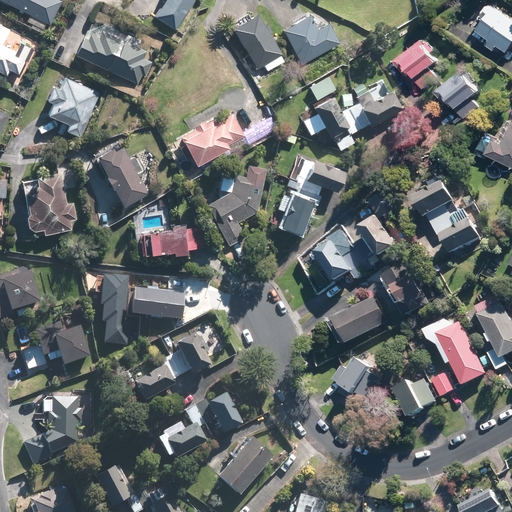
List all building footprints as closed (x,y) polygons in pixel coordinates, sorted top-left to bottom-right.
[(2,0),(49,22),(58,3),(52,0),(2,0)] [(189,0),(165,0),(155,17),(173,28),(189,0)] [(511,44),(511,21),(494,8),(479,27),(508,49),(511,44)] [(253,16),(233,29),(257,67),(277,54),(253,16)] [(306,17),(283,31),(301,61),(335,42),(326,26),(315,32),(306,17)] [(82,40),(75,53),(136,82),(146,62),(140,59),(142,53),(100,33),(97,40),(88,36),(85,42),(82,40)] [(423,41),(396,61),(405,74),(410,70),(424,88),(438,77),(431,67),(438,61),(432,53),(435,50),(429,42),(426,45),(423,41)] [(0,70),(4,73),(6,67),(17,72),(28,49),(20,46),(16,55),(0,47),(0,70)] [(467,73),(464,70),(436,92),(446,104),(451,100),(464,116),(477,106),(471,98),(480,91),(474,83),(477,81),(470,71),(467,73)] [(328,75),(310,86),(317,99),(335,88),(328,75)] [(79,134),(97,94),(64,80),(59,91),(52,87),(46,101),(53,104),(48,115),(70,125),(68,129),(79,134)] [(399,109),(389,91),(360,107),(358,103),(348,108),(359,128),(368,123),(369,125),(399,109)] [(339,113),(329,96),(310,106),(314,113),(301,121),(309,136),(322,128),(328,138),(333,136),(340,149),(352,142),(347,134),(359,128),(348,108),(339,113)] [(194,129),(180,138),(195,165),(245,137),(232,114),(207,127),(204,121),(193,127),(194,129)] [(296,136),(281,130),(278,138),(293,144),(296,136)] [(511,163),(511,131),(505,146),(495,141),(490,152),(511,163)] [(112,150),(97,158),(122,205),(145,192),(121,148),(113,153),(112,150)] [(342,172),(296,155),(286,182),(317,194),(320,186),(334,192),(342,172)] [(236,177),(233,192),(208,206),(229,244),(242,236),(234,221),(254,210),(262,171),(247,168),(245,179),(236,177)] [(64,205),(58,175),(37,179),(39,187),(29,189),(25,194),(29,214),(27,218),(28,227),(33,230),(43,228),(44,232),(69,227),(68,220),(74,218),(72,203),(64,205)] [(317,194),(286,182),(270,222),(299,233),(310,203),(313,204),(317,194)] [(447,184),(418,200),(427,217),(456,202),(447,184)] [(450,213),(432,222),(440,236),(458,226),(450,213)] [(380,220),(365,230),(383,257),(398,247),(380,220)] [(473,222),(445,237),(454,253),(482,238),(473,222)] [(171,231),(148,234),(151,255),(183,251),(180,227),(171,228),(171,231)] [(202,228),(184,230),(186,248),(205,246),(202,228)] [(336,245),(320,255),(339,282),(354,271),(336,245)] [(409,266),(386,279),(408,316),(431,303),(409,266)] [(35,302),(27,275),(18,277),(17,273),(0,278),(0,290),(2,297),(0,297),(0,316),(9,314),(8,310),(35,302)] [(128,345),(131,320),(125,320),(130,275),(113,273),(113,275),(105,274),(101,304),(104,304),(102,321),(107,321),(104,342),(128,345)] [(179,317),(181,294),(131,290),(129,313),(179,317)] [(376,299),(337,320),(350,344),(389,322),(376,299)] [(511,324),(502,306),(482,317),(503,357),(511,352),(511,324)] [(86,356),(76,329),(61,335),(57,324),(37,331),(45,352),(57,347),(63,364),(86,356)] [(461,325),(441,336),(467,384),(486,374),(461,325)] [(179,350),(169,355),(179,375),(188,370),(190,375),(208,365),(192,336),(176,345),(179,350)] [(179,375),(169,355),(159,360),(163,367),(132,384),(142,401),(173,385),(170,380),(179,375)] [(374,370),(359,361),(352,373),(343,367),(335,380),(344,385),(340,392),(355,401),(359,394),(371,400),(383,379),(372,373),(374,370)] [(448,374),(435,381),(443,396),(456,389),(448,374)] [(413,383),(398,391),(412,418),(426,410),(425,408),(438,402),(427,380),(414,387),(413,383)] [(204,400),(194,405),(205,425),(214,420),(222,434),(240,424),(224,394),(206,404),(204,400)] [(77,398),(51,397),(50,431),(25,442),(34,463),(49,456),(48,454),(76,441),(77,398)] [(194,426),(164,441),(173,459),(204,442),(197,429),(205,425),(194,405),(185,410),(194,426)] [(268,458),(249,441),(216,478),(235,495),(268,458)] [(127,495),(112,468),(94,478),(110,507),(126,498),(133,511),(136,511),(141,509),(132,492),(127,495)] [(141,509),(150,505),(154,511),(175,511),(167,496),(152,504),(142,486),(132,492),(141,509)] [(74,511),(64,487),(30,500),(35,511),(74,511)] [(492,490),(462,505),(465,511),(489,511),(501,506),(492,490)] [(320,511),(323,504),(297,496),(292,511),(320,511)]
